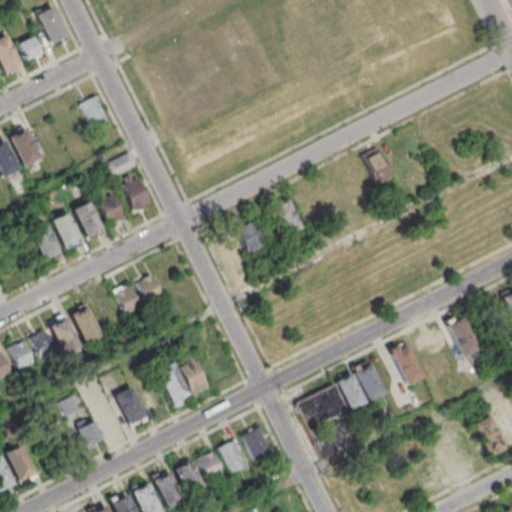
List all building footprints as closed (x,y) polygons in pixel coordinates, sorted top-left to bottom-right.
[(108,0),(114,12),(142,0),(108,0)] [(34,18),(51,10),(66,39),(49,47),(34,18)] [(39,53),(30,36),(15,43),(24,61),(39,53)] [(0,70),(0,40),(4,38),(19,67),(2,75),(0,70)] [(79,106),(95,98),(107,122),(91,130),(79,106)] [(8,141),(25,132),(39,161),(22,169),(8,141)] [(0,145),(3,144),(17,173),(0,181),(0,145)] [(359,159),(376,151),(390,179),(373,187),(359,159)] [(103,164),(109,177),(133,165),(127,152),(103,164)] [(118,182),(131,213),(149,205),(135,174),(118,182)] [(511,226),(511,191),(496,199),(509,227),(511,226)] [(97,199),(102,223),(120,219),(114,195),(97,199)] [(269,211),(285,203),(300,232),(284,240),(269,211)] [(71,214),(88,206),(102,234),(85,242),(71,214)] [(50,225),(66,216),(80,245),(64,253),(50,225)] [(233,229),(245,253),(262,245),(249,220),(233,229)] [(27,235),(44,227),(58,256),(41,264),(27,235)] [(159,296),(148,272),(132,280),(144,303),(159,296)] [(110,293),(122,315),(138,307),(126,284),(110,293)] [(511,288),(499,294),(510,327),(511,325),(511,288)] [(68,313),(81,343),(98,335),(85,305),(68,313)] [(476,350),(458,313),(441,321),(459,358),(476,350)] [(62,354),(77,345),(60,315),(45,324),(62,354)] [(52,352),(42,329),(26,336),(37,359),(52,352)] [(15,369),(30,363),(21,339),(5,346),(15,369)] [(386,348),(403,385),(420,377),(403,340),(386,348)] [(0,376),(9,373),(0,354),(0,376)] [(175,363),(190,395),(206,387),(190,355),(175,363)] [(332,380),(345,409),(381,394),(367,360),(349,367),(351,373),(332,380)] [(170,406),(187,398),(169,362),(153,371),(170,406)] [(353,443),(328,386),(294,401),(318,458),(353,443)] [(127,427),(144,419),(130,387),(113,394),(127,427)] [(57,401),(63,415),(78,409),(72,395),(57,401)] [(93,409),(103,433),(118,428),(108,403),(93,409)] [(501,450),(487,415),(470,422),(484,457),(501,450)] [(505,448),(511,444),(511,423),(510,418),(495,424),(505,448)] [(84,448),(101,440),(91,420),(74,428),(84,448)] [(239,434),(250,459),(268,451),(257,426),(239,434)] [(433,439),(445,475),(463,469),(451,433),(433,439)] [(215,447),(228,473),(243,465),(230,440),(215,447)] [(1,452),(16,482),(32,474),(18,444),(1,452)] [(196,456),(202,479),(219,474),(212,451),(196,456)] [(201,487),(187,459),(170,468),(185,496),(201,487)] [(0,488),(10,484),(0,461),(0,488)] [(180,500),(164,470),(149,478),(164,508),(180,500)] [(129,490),(138,511),(158,511),(145,483),(129,490)] [(106,500),(112,511),(132,511),(123,492),(106,500)]
